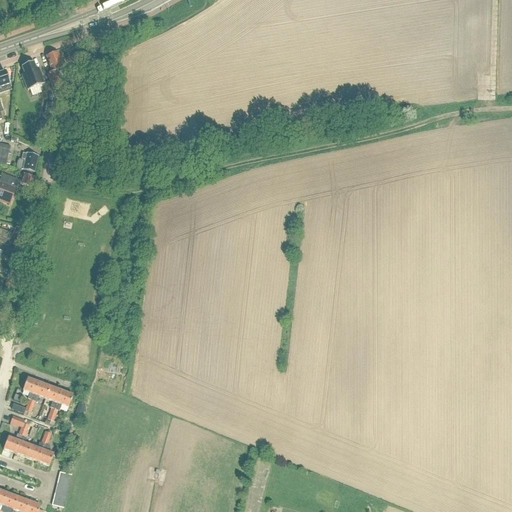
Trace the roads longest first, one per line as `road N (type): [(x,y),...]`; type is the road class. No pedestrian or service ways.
road 1 (track): [(511,109),(448,116),(136,190),(90,190),(44,174)]
road 2 (residential): [(5,343),(49,152),(92,50)]
road 3 (residential): [(0,480),(44,497),(51,479),(0,460)]
